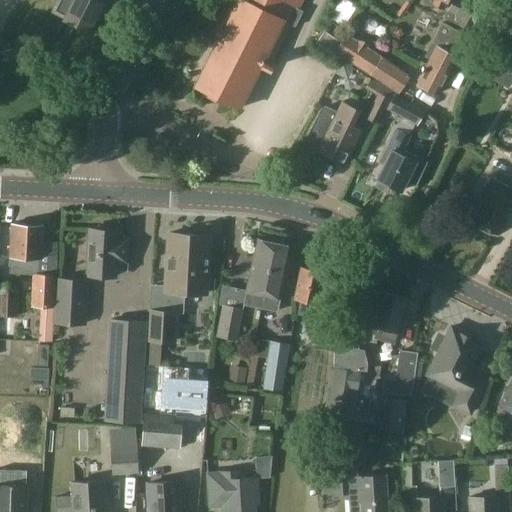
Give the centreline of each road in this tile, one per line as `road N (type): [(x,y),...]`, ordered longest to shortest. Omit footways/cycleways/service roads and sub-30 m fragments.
road 1 (secondary): [(511,312),(320,219),(275,207),(100,193)]
road 2 (residential): [(247,173),(101,110)]
road 3 (residential): [(184,0),(101,110)]
